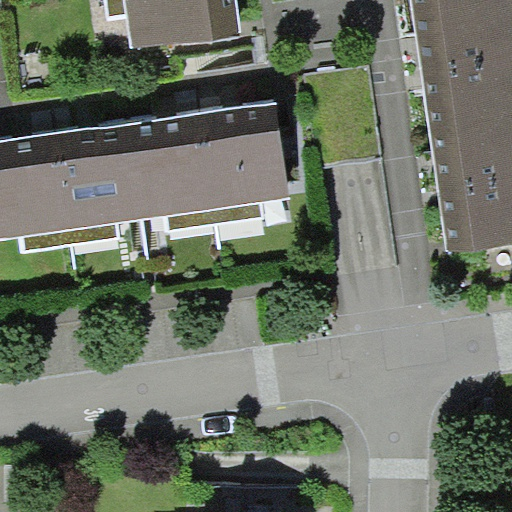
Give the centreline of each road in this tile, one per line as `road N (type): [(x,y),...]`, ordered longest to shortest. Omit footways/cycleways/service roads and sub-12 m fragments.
road 1 (residential): [(0,415),(398,357)]
road 2 (residential): [(398,357),(398,511)]
